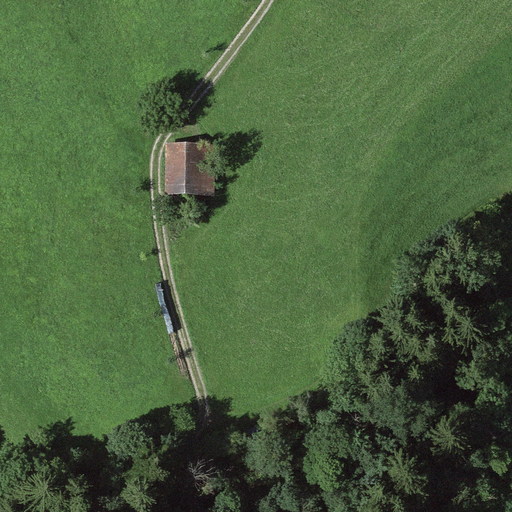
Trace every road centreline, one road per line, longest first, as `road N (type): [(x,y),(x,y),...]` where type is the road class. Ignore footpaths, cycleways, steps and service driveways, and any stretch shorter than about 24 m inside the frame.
road 1 (track): [(209,429),(173,305),(153,156),(159,137),(266,0)]
road 2 (track): [(209,429),(310,394),(358,357),(447,232),(511,195)]
road 3 (track): [(209,429),(146,468),(64,482),(0,465)]
